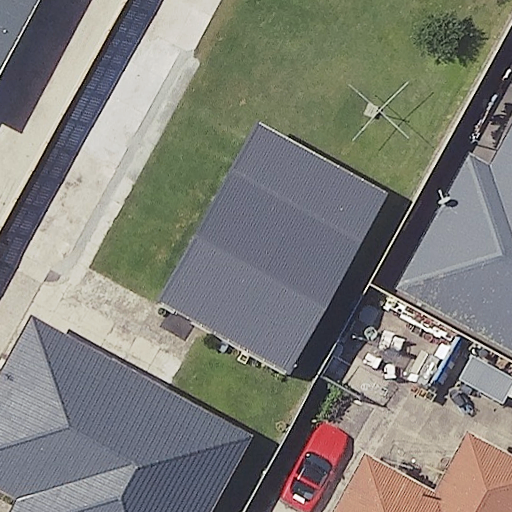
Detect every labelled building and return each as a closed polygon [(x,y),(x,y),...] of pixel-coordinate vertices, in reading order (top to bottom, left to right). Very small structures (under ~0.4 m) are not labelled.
[(227,0),(135,0),(0,227),(0,231),(66,271),(227,0)] [(0,0),(0,66),(34,0),(0,0)] [(511,89),(398,280),(511,348),(511,89)] [(202,511),(245,434),(36,318),(0,383),(0,483),(21,495),(11,511),(202,511)] [(511,511),(511,472),(461,445),(434,494),(366,457),(336,511),(511,511)]
